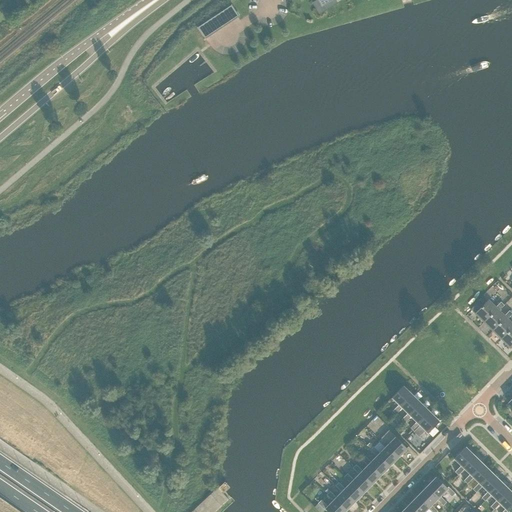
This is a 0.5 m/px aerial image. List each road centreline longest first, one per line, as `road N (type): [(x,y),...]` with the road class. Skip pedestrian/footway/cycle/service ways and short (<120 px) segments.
road 1 (secondary): [(0,137),(164,0)]
road 2 (secondary): [(147,0),(0,117)]
road 3 (residential): [(376,511),(484,411)]
